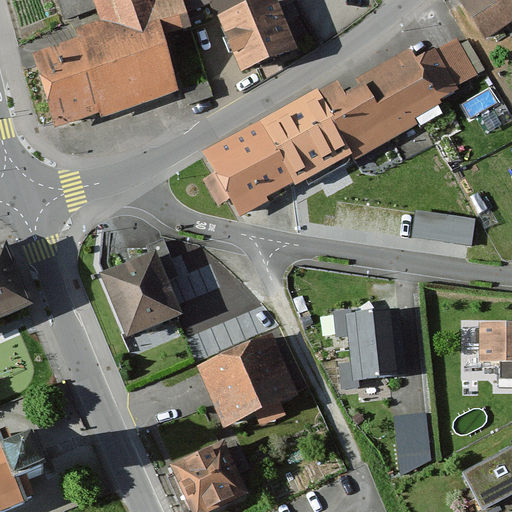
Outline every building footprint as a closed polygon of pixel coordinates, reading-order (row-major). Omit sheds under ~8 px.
[(72,32),(77,48),(33,61),(55,136),(174,97),(154,37),(189,25),(185,12),(181,0),(162,0),(144,7),(141,0),(87,0),(95,24),(72,32)] [(181,0),(185,12),(210,2),(216,15),(254,0),(181,0)] [(297,51),(275,0),(272,0),(219,23),(242,75),(297,51)] [(511,0),(467,0),(461,4),(484,44),(511,27),(511,0)] [(363,90),(390,140),(418,120),(414,112),(463,86),(459,79),(475,71),(457,37),(416,59),(410,48),(356,77),(363,90)] [(338,81),(318,92),(350,153),(354,160),(390,140),(363,90),(347,98),(338,81)] [(255,126),(290,186),(350,153),(318,92),(255,126)] [(290,186),(255,126),(223,145),(203,156),(214,174),(229,201),(243,223),(273,206),(268,198),(290,186)] [(229,201),(214,174),(211,176),(202,181),(218,208),(227,203),(229,201)] [(472,241),(474,213),(415,207),(412,235),(472,241)] [(0,327),(34,314),(8,251),(0,254),(0,327)] [(157,258),(98,280),(126,345),(182,323),(157,258)] [(355,354),(403,348),(398,314),(350,320),(355,354)] [(511,326),(477,327),(477,368),(511,369),(511,326)] [(268,339),(193,372),(201,389),(221,437),(297,404),(268,339)] [(403,348),(355,354),(360,388),(407,382),(403,348)] [(424,416),(396,418),(401,473),(429,460),(424,416)] [(0,511),(20,511),(36,506),(28,485),(56,474),(43,443),(14,455),(8,437),(0,439),(0,511)] [(220,511),(248,499),(223,445),(169,470),(188,511),(220,511)] [(511,453),(462,479),(478,511),(485,511),(511,498),(511,453)]
